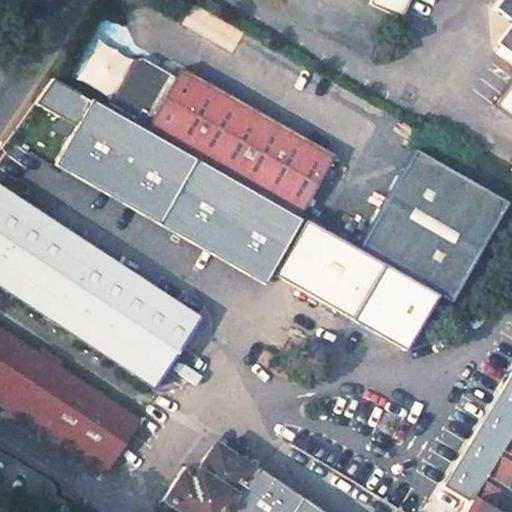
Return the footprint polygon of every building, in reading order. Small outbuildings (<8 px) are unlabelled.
[(401,0),(364,0),(361,6),(392,21),(401,0)] [(511,0),(489,0),(485,7),(504,21),(487,42),(511,61),(511,64),(482,104),(511,127),(511,0)] [(121,55),(93,103),(285,216),(320,154),(170,66),(165,75),(129,53),(121,55)] [(511,150),(495,173),(511,182),(511,150)] [(496,207),(403,152),(345,251),(437,306),(496,207)] [(0,190),(0,395),(105,464),(133,421),(53,369),(62,357),(41,344),(34,355),(0,332),(0,293),(153,391),(199,319),(0,190)] [(0,316),(0,332),(34,355),(41,344),(0,316)] [(62,357),(53,369),(133,421),(141,409),(62,357)] [(0,395),(0,409),(99,474),(105,464),(0,395)] [(511,511),(511,419),(454,511),(511,511)] [(247,468),(212,445),(194,472),(186,483),(175,476),(160,501),(177,511),(281,511),(236,483),(247,468)] [(458,465),(447,485),(460,493),(471,473),(458,465)] [(182,466),(175,476),(186,483),(194,472),(182,466)]
